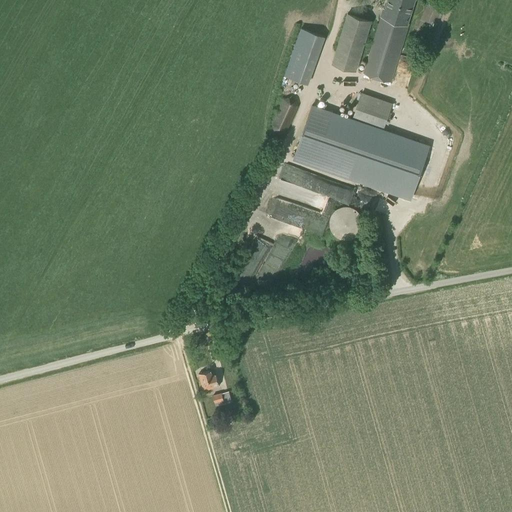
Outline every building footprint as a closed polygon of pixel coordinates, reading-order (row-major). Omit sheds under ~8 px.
[(384,9),(370,53),(364,73),(391,81),(408,24),(406,24),(413,0),(388,0),(386,10),(384,9)] [(373,23),(348,14),(332,59),(358,68),(373,23)] [(310,82),(325,34),(300,26),(285,75),(310,82)] [(363,93),(356,112),(386,123),(393,104),(363,93)] [(272,124),(274,130),(281,133),(288,130),(299,106),(283,99),(272,124)] [(430,147),(352,119),(325,110),(326,107),(318,104),(317,107),(313,105),(295,157),(411,199),(430,147)] [(280,180),(334,195),(338,182),(284,166),(280,180)] [(274,197),(268,216),(323,232),(329,214),(274,197)] [(330,220),(330,225),(330,228),(331,231),(333,233),(335,235),(337,237),(340,238),(342,239),(345,240),(348,240),(351,239),(354,238),(357,236),(359,233),(360,231),(362,228),(362,225),(362,222),(362,219),(361,216),(359,213),(356,211),(354,209),(351,208),(349,207),(347,207),(344,207),(341,208),(339,208),(336,210),(334,212),(332,214),(331,217),(330,220)] [(199,373),(204,390),(220,386),(216,374),(212,375),(211,370),(199,373)] [(213,395),(215,402),(219,401),(219,403),(231,400),(229,391),(213,395)]
